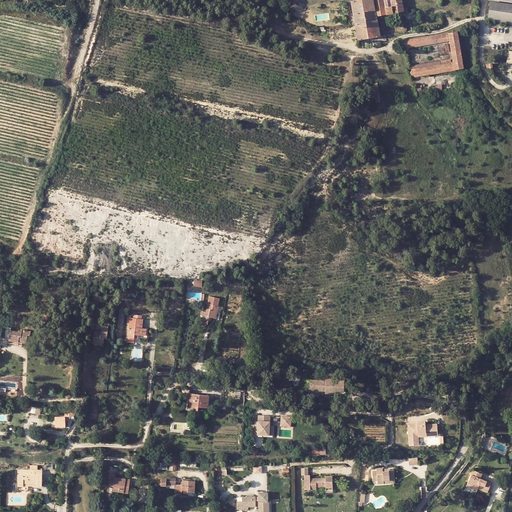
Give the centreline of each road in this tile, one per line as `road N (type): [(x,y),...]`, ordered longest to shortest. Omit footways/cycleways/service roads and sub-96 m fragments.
road 1 (residential): [(417,511),(459,453),(463,416),(455,403),(411,396),(390,411),(388,445),(361,448),(348,461),(287,464)]
road 2 (track): [(96,0),(23,239),(7,244)]
road 3 (residential): [(70,445),(141,441),(151,366)]
